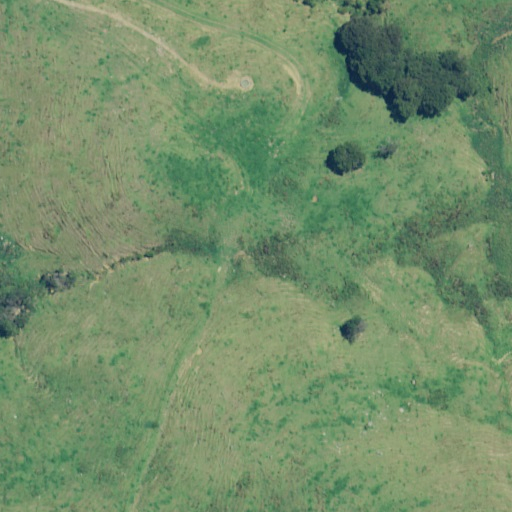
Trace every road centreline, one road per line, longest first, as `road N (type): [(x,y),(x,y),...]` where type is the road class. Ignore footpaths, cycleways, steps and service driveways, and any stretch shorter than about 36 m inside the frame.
road 1 (track): [(134,511),(242,229),(305,111),(308,78),(264,37),(153,0)]
road 2 (track): [(234,265),(299,247),(327,252),(427,337),(465,358),(511,366)]
